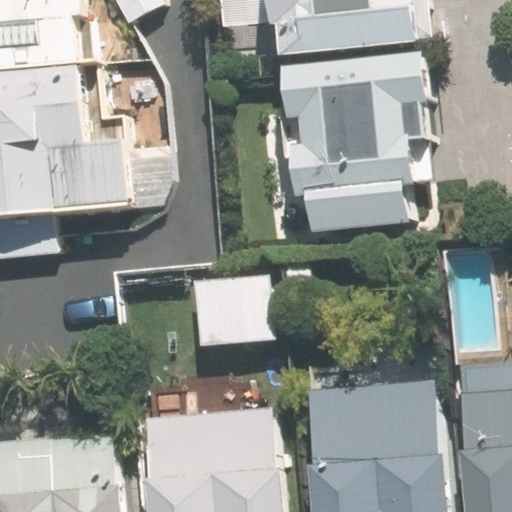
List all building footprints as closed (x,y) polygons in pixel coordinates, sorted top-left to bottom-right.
[(0,255),(65,255),(65,218),(128,218),(128,207),(178,207),(178,162),(136,163),(136,145),(94,146),(93,21),(97,21),(97,0),(0,0),(0,29),(6,30),(6,73),(0,79),(0,255)] [(126,0),(138,23),(181,0),(126,0)] [(304,24),(304,54),(433,53),(432,0),(280,0),(281,24),(304,24)] [(438,60),(297,67),(300,121),(318,120),(319,148),(308,148),(311,204),(324,204),(326,228),(426,224),(422,134),(442,133),(438,60)] [(283,279),(213,280),(213,348),(283,347),(283,279)] [(511,511),(511,366),(468,371),(480,511),(511,511)] [(277,511),(264,373),(146,385),(157,511),(277,511)] [(454,511),(448,383),(319,390),(325,511),(454,511)] [(135,511),(128,431),(0,441),(0,511),(135,511)]
